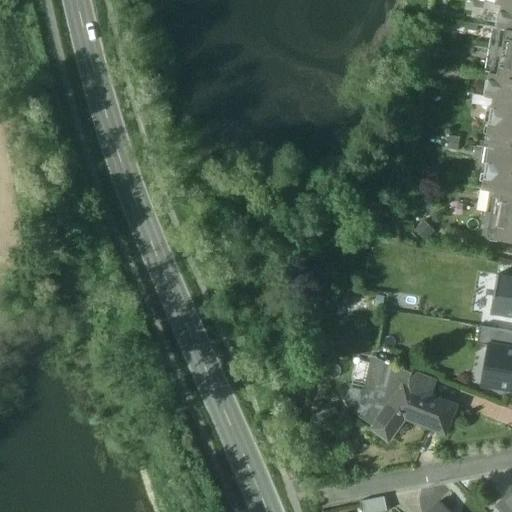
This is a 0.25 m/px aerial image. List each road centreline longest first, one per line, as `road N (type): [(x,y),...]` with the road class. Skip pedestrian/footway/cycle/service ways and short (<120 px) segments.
road 1 (secondary): [(264,511),(138,204),(77,0)]
road 2 (residential): [(511,457),(335,495)]
